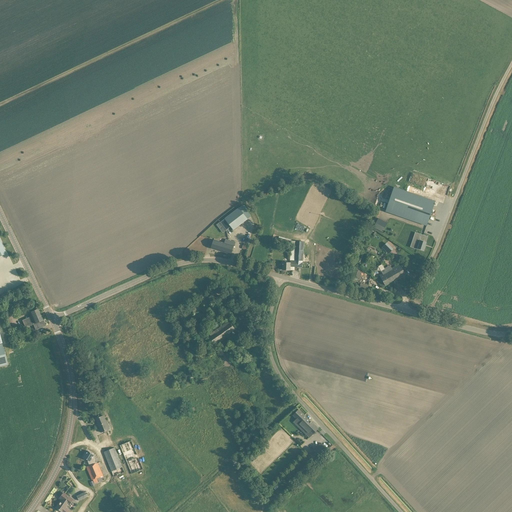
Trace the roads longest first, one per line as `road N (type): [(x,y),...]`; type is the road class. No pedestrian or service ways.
road 1 (unclassified): [(402,511),(282,377),(271,340),(283,277)]
road 2 (unclassified): [(405,311),(511,67)]
road 3 (unclassified): [(51,319),(183,262),(220,260),(283,277)]
road 4 (tertiary): [(29,511),(57,466),(73,403),(51,319)]
road 5 (unclassified): [(405,311),(283,277)]
